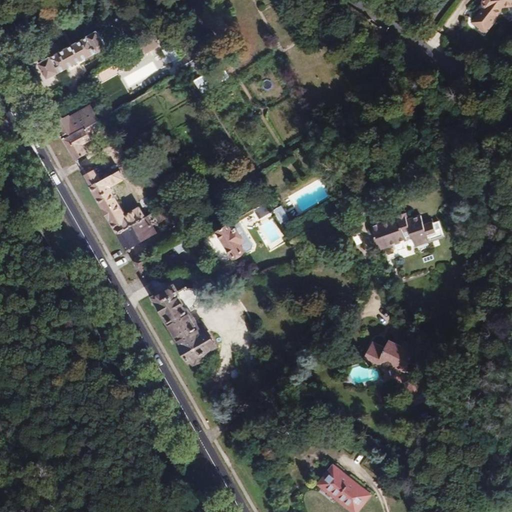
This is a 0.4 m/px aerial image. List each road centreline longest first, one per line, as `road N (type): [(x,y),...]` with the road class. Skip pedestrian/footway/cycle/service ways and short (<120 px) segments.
road 1 (secondary): [(0,87),(238,511)]
road 2 (residential): [(511,111),(350,0)]
